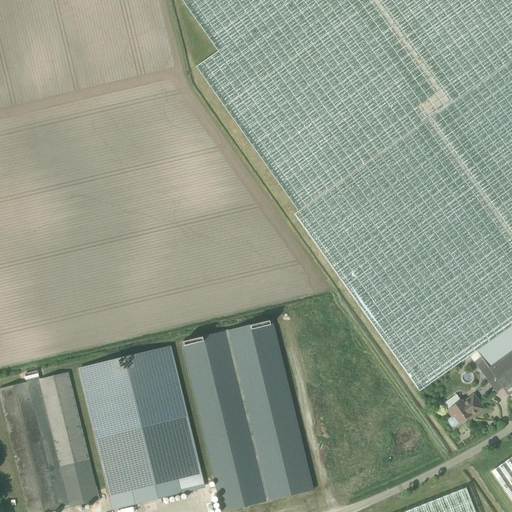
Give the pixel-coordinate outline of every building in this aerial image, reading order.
[(298,212),(294,214),(420,392),(476,351),(511,326),(511,0),(181,0),(217,51),(195,67),(298,212)] [(182,342),(222,511),(225,511),(313,491),(272,320),(182,342)] [(511,326),(476,351),(481,358),(474,363),(488,382),(495,378),(503,389),(511,383),(511,326)] [(171,348),(79,370),(112,507),(204,485),(171,348)] [(0,394),(28,511),(53,511),(58,511),(99,501),(68,373),(0,388),(0,394)] [(460,424),(468,418),(471,415),(473,417),(484,409),(474,395),(463,403),(461,401),(447,411),(452,417),(449,420),(448,422),(452,427),(454,427),(459,423),(460,424)] [(511,454),(489,470),(511,502),(511,454)] [(474,511),(465,489),(406,511),(474,511)]
